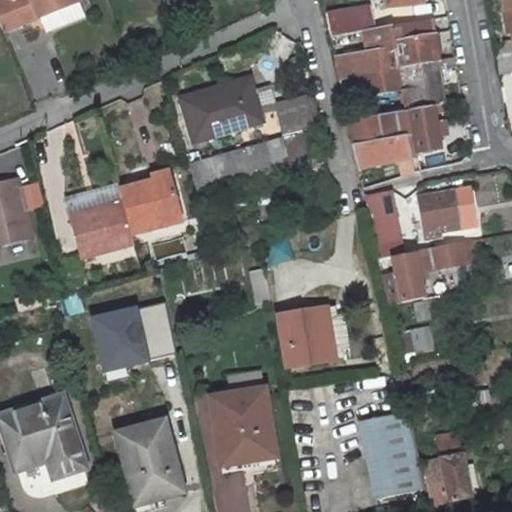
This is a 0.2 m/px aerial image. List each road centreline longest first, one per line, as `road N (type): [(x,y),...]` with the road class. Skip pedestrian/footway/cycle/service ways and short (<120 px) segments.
road 1 (residential): [(306,0),(346,197),(494,156)]
road 2 (residential): [(0,136),(302,0)]
road 3 (residential): [(461,0),(494,156)]
road 4 (unknown): [(333,388),(364,511)]
